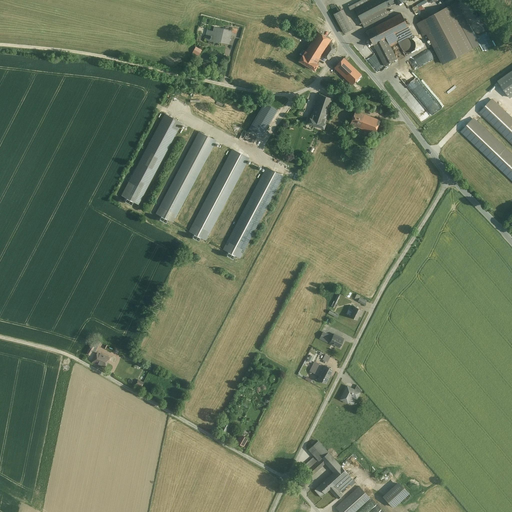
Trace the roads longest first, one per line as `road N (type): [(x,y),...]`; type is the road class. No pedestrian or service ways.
road 1 (unclassified): [(0,42),(88,52),(284,95),(313,86),(343,43)]
road 2 (unclassified): [(286,479),(450,177)]
road 3 (unclassified): [(286,479),(63,352),(0,337)]
road 4 (tertiary): [(343,43),(450,177)]
